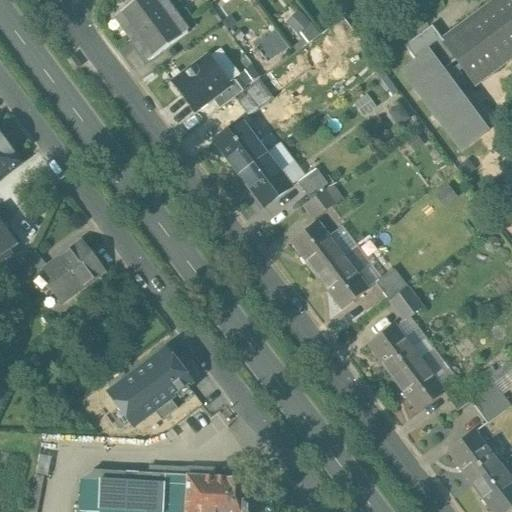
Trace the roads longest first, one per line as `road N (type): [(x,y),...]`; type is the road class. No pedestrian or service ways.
road 1 (residential): [(448,511),(65,0)]
road 2 (primary): [(0,10),(377,511)]
road 3 (residential): [(329,511),(0,72)]
